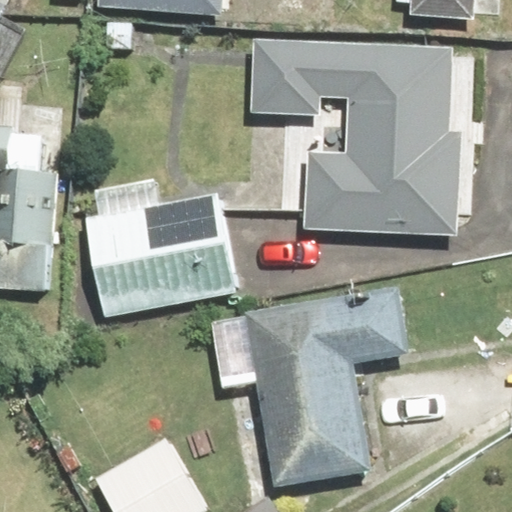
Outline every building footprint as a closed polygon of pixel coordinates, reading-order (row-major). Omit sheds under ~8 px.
[(0,0),(0,75),(40,0),(0,0)] [(127,0),(243,10),(244,0),(127,0)] [(497,0),(333,0),(333,7),(497,15),(497,0)] [(473,37),(257,38),(257,119),(315,119),(316,226),(474,226),(473,37)] [(232,185),(89,213),(109,308),(251,279),(232,185)] [(421,272),(220,308),(236,401),(271,395),(288,487),(399,467),(382,377),(438,367),(421,272)] [(211,511),(171,439),(98,480),(116,511),(211,511)] [(293,511),(278,491),(247,511),(293,511)]
